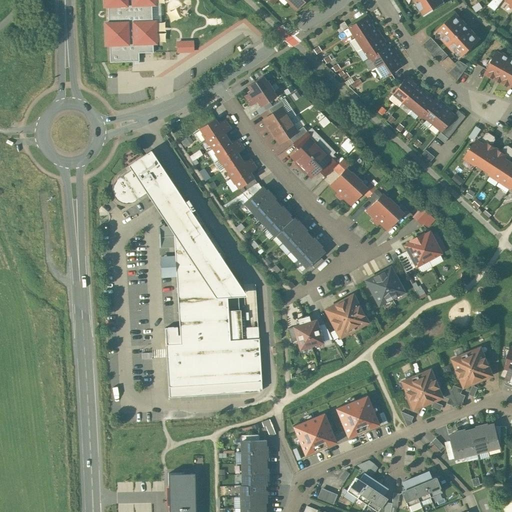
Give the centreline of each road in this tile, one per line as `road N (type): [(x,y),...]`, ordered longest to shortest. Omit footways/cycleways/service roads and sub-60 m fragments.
road 1 (tertiary): [(71,161),(92,511)]
road 2 (residential): [(283,300),(364,255),(260,149),(216,84)]
road 3 (residential): [(511,401),(494,394),(298,478),(289,511)]
road 4 (residential): [(216,84),(335,5)]
road 5 (residential): [(99,129),(216,84)]
